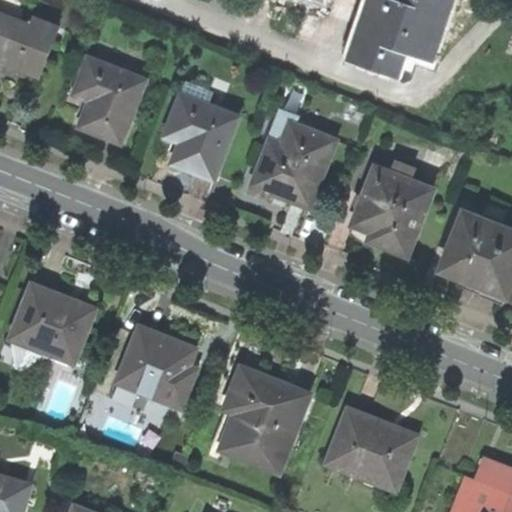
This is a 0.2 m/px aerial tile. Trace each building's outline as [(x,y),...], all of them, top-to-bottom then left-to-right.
[(5,0),(0,0),(0,22),(12,27),(20,5),(5,0)] [(366,65),(387,0),(368,0),(348,60),(366,65)] [(387,0),(366,65),(400,77),(409,50),(420,54),(438,0),(387,0)] [(451,0),(438,0),(420,54),(432,58),(451,0)] [(0,69),(2,70),(37,85),(57,36),(32,26),(29,33),(12,27),(0,22),(0,69)] [(89,102),(83,119),(77,134),(94,141),(120,150),(144,86),(86,64),(73,96),(89,102)] [(184,90),(180,101),(202,109),(206,99),(184,90)] [(67,113),(83,119),(89,102),(73,96),(67,113)] [(180,101),(168,132),(184,138),(178,152),(171,170),(188,176),(214,186),(238,123),(202,109),(180,101)] [(282,153),(291,128),(293,123),(281,119),(269,148),(282,153)] [(336,146),(291,128),(282,153),(269,148),(252,191),(281,203),(309,214),(336,146)] [(163,146),(178,152),(184,138),(168,132),(163,146)] [(393,180),(412,187),(416,175),(398,168),(393,180)] [(373,238),(370,246),(385,252),(408,261),(434,196),(412,187),(393,180),(377,173),(354,231),(373,238)] [(467,286),(507,301),(511,287),(511,235),(466,218),(458,238),(454,237),(448,253),(451,255),(442,276),(467,286)] [(366,253),(370,246),(373,238),(354,231),(350,241),(366,253)] [(75,368),(93,322),(70,313),(72,308),(62,304),(34,293),(15,345),(75,368)] [(70,313),(93,322),(95,316),(72,308),(70,313)] [(184,386),(189,372),(196,356),(166,344),(141,334),(120,387),(182,412),(191,388),(184,386)] [(196,375),(189,372),(184,386),(191,388),(196,375)] [(242,376),(226,415),(238,420),(224,454),(237,459),(279,476),(310,400),(293,393),(280,388),(279,391),(242,376)] [(238,420),(226,415),(212,451),(236,461),(237,459),(224,454),(238,420)] [(350,416),(329,468),(351,477),(353,473),(398,491),(416,445),(386,433),(387,431),(372,425),(350,416)] [(511,511),(511,470),(493,463),(478,470),(473,483),(470,482),(457,511),(511,511)] [(0,511),(9,511),(16,488),(0,483),(0,511)] [(26,491),(16,488),(9,511),(25,511),(26,510),(20,509),(26,491)] [(31,492),(26,491),(20,509),(26,510),(31,492)]
